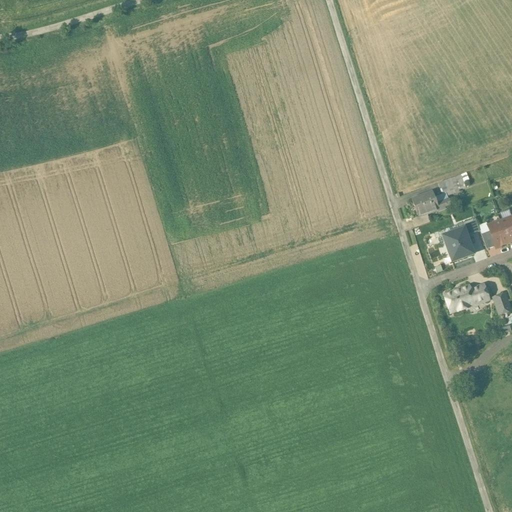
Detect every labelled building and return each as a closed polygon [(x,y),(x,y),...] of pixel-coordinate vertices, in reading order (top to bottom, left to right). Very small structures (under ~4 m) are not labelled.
[(432,193),(412,201),(418,218),(427,215),(438,211),(438,212),(451,208),(448,200),(436,205),(432,193)] [(427,215),(418,218),(412,221),(415,229),(430,223),(427,215)] [(511,217),(500,222),(508,245),(511,243),(511,217)] [(464,230),(466,237),(480,232),(475,219),(456,226),(459,232),(464,230)] [(500,222),(487,227),(489,232),(495,247),(500,245),(501,248),(508,245),(500,222)] [(449,254),(452,263),(458,261),(463,259),(467,257),(473,255),(466,237),(464,230),(459,232),(451,235),(443,238),(449,254)] [(495,247),(489,232),(481,235),(486,250),(495,247)] [(483,287),(470,292),(474,303),(487,299),(487,301),(488,301),(483,287)] [(469,288),(460,291),(453,294),(453,293),(444,297),(450,313),(458,311),(458,312),(468,309),(467,307),(475,305),(474,303),(470,292),(469,288)] [(504,295),(493,299),(499,316),(510,312),(504,295)]
